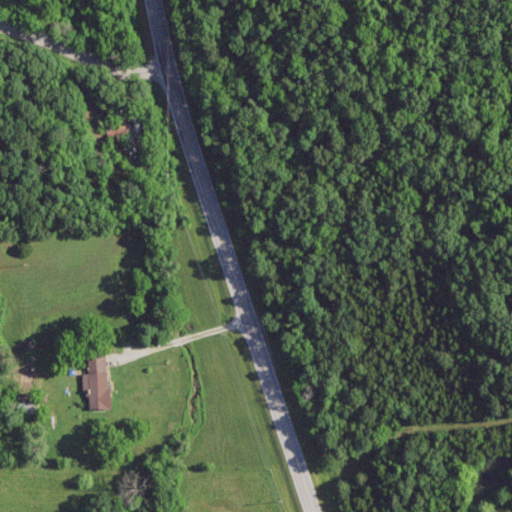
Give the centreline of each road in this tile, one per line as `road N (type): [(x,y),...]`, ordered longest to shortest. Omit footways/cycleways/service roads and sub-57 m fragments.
road 1 (residential): [(312,511),(165,83),(151,0)]
road 2 (residential): [(165,83),(0,23)]
